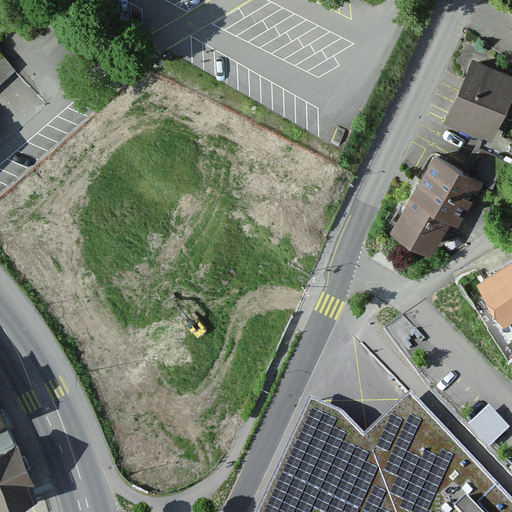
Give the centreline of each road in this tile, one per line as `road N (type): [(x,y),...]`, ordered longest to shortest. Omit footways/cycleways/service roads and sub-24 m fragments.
road 1 (unclassified): [(343,267),(461,0)]
road 2 (unclassified): [(235,511),(343,267)]
road 3 (secondary): [(85,511),(44,394),(0,325)]
road 4 (residential): [(406,295),(511,413)]
road 5 (residential): [(511,229),(406,295)]
